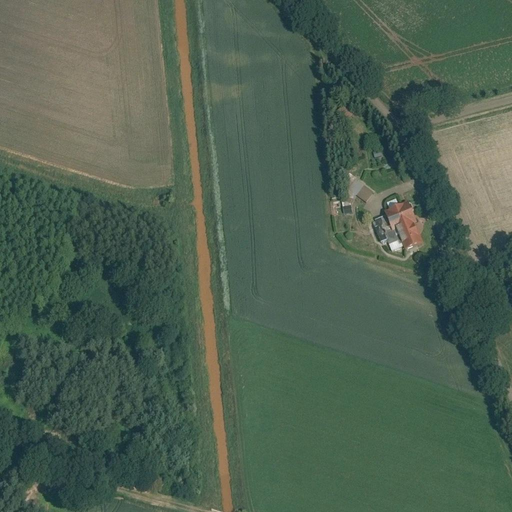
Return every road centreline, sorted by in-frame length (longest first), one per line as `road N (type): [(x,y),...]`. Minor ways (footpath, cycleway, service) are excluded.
road 1 (unclassified): [(511,408),(398,128)]
road 2 (track): [(210,511),(0,445)]
road 3 (unclassified): [(398,128),(276,0)]
